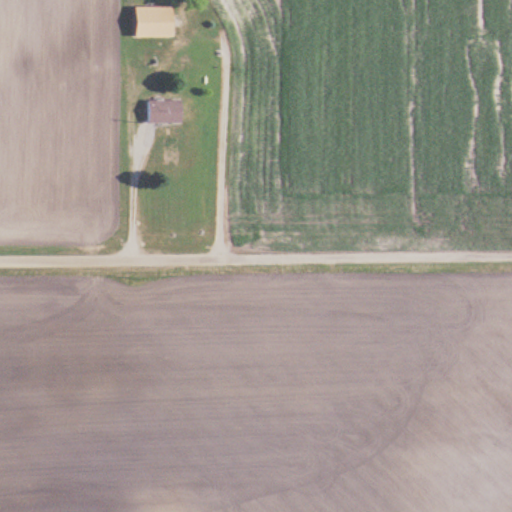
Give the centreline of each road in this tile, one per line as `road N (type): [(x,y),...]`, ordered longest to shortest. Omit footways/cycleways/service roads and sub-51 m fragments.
road 1 (residential): [(511,252),(0,257)]
road 2 (residential): [(129,256),(129,104)]
